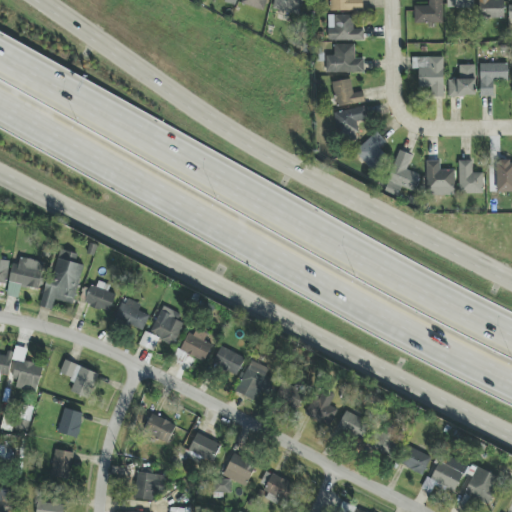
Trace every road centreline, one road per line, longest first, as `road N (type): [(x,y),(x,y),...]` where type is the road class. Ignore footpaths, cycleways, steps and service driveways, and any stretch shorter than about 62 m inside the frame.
road 1 (motorway): [(0,90),(511,375)]
road 2 (motorway): [(511,345),(0,63)]
road 3 (primary): [(0,173),(511,434)]
road 4 (primary): [(511,282),(257,153),(37,0)]
road 5 (residential): [(422,511),(142,368),(0,315)]
road 6 (residential): [(511,128),(431,130),(404,118),(395,94),(394,0)]
road 7 (residential): [(142,368),(117,428),(101,511)]
